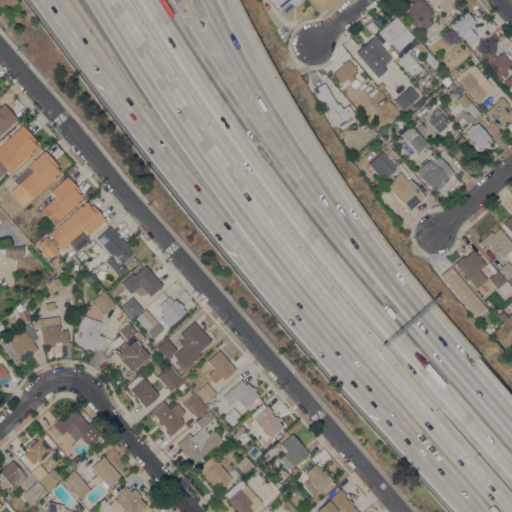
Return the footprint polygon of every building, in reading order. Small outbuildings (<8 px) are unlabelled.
[(301,0),(284,15),(282,13),(282,14),(279,11),(280,10),(274,3),(273,4),(271,1),(270,0),(301,0)] [(422,0),(433,12),(428,17),(427,16),(425,18),(428,21),(422,26),(419,23),(415,27),(404,15),(408,10),(407,8),(413,3),(412,2),(414,0),(422,0)] [(428,0),(455,0),(458,3),(445,14),(436,4),(434,6),(428,0)] [(463,12),(461,11),(464,9),(475,22),(469,27),(477,35),(468,43),(461,34),(460,35),(450,23),(463,12)] [(398,50),(394,45),(392,47),(390,43),(388,44),(377,32),(395,16),(413,36),(407,42),(398,50)] [(377,27),(372,32),(365,25),(371,20),(377,27)] [(493,34),(498,39),(491,44),(487,40),(493,34)] [(386,69),(377,77),(355,51),(372,36),(391,57),(382,65),(386,69)] [(396,60),(407,51),(407,52),(411,48),(419,57),(419,58),(415,61),(422,69),(413,77),(406,69),(405,70),(396,60)] [(511,63),(497,77),(487,65),(479,56),(488,48),(495,57),(502,51),(511,63)] [(439,63),(433,68),(426,61),(424,63),(419,58),(419,57),(427,50),(439,63)] [(360,84),(355,78),(350,82),(347,78),(341,83),(332,73),(342,64),(341,63),(343,61),(344,62),(348,59),(350,62),(353,59),(355,58),(369,75),(368,76),(360,84)] [(484,95),(484,96),(480,100),(480,99),(477,102),(475,100),(475,101),(472,98),(473,97),(455,77),(461,71),(462,72),(471,63),(493,87),(487,93),(484,95)] [(454,67),(458,72),(452,77),(448,72),(454,67)] [(511,91),(508,87),(502,81),(511,74),(511,75),(511,91)] [(312,89),(324,82),(336,103),(338,102),(342,108),(348,104),(354,113),(334,125),(312,89)] [(393,99),(409,85),(418,95),(402,109),(393,99)] [(479,112),(473,116),(468,110),(466,111),(455,99),(462,93),(479,112)] [(485,111),(497,101),(496,99),(499,97),(500,98),(501,97),(508,104),(507,105),(511,111),(511,115),(510,117),(511,120),(501,129),(485,111)] [(0,133),(0,105),(3,103),(17,119),(0,133)] [(447,119),(443,123),(446,126),(438,132),(428,121),(431,118),(429,116),(432,113),(431,112),(437,107),(447,119)] [(402,116),(406,119),(405,120),(406,121),(403,124),(402,123),(398,126),(395,123),(402,116)] [(490,137),(486,141),(488,143),(484,147),(482,145),(478,148),(463,131),(472,124),(473,125),(477,122),(490,137)] [(8,173),(6,170),(0,174),(0,144),(5,140),(4,140),(22,124),(35,139),(33,140),(37,145),(37,147),(8,173)] [(410,125),(426,143),(416,151),(401,134),(410,125)] [(31,198),(18,183),(32,171),(27,165),(44,150),(57,165),(56,166),(59,170),(59,173),(31,198)] [(383,159),(392,152),(402,162),(393,170),(383,159)] [(415,171),(430,158),(431,160),(436,155),(452,173),(447,177),(447,180),(444,182),(441,182),(439,184),(439,183),(431,190),(415,171)] [(407,181),(409,178),(425,195),(409,210),(387,187),(387,185),(387,183),(388,181),(395,174),(398,174),(400,174),(401,174),(407,181)] [(53,224),(40,209),(54,196),(49,190),(67,176),(80,191),(78,192),(81,196),(83,198),(53,224)] [(90,205),(91,204),(105,219),(87,234),(83,229),(61,248),(48,233),(84,201),(87,201),(90,205)] [(511,213),(511,234),(502,223),(511,213)] [(115,233),(116,233),(121,238),(120,239),(124,244),(125,243),(128,246),(126,248),(132,253),(121,263),(125,268),(117,275),(104,261),(111,255),(95,237),(109,225),(115,233)] [(511,243),(511,259),(506,253),(500,258),(493,250),(492,251),(489,247),(490,246),(487,242),(482,246),(478,242),(490,231),(492,233),(498,227),(511,243)] [(57,249),(47,259),(35,245),(46,236),(57,249)] [(3,247),(22,245),(23,254),(20,256),(16,257),(13,258),(10,257),(6,256),(4,255),(3,247)] [(453,263),(462,255),(464,257),(473,249),(485,263),(478,269),(486,279),(476,288),(468,278),(467,279),(453,263)] [(507,261),(511,266),(511,274),(505,280),(496,270),(507,261)] [(162,285),(147,297),(143,293),(139,296),(139,295),(137,297),(133,292),(135,291),(134,290),(129,293),(120,283),(132,273),(133,274),(144,264),(162,285)] [(488,310),(477,320),(439,275),(450,265),(488,310)] [(511,287),(502,295),(487,278),(496,270),(505,280),(511,287)] [(93,280),(88,285),(82,279),(87,274),(93,280)] [(51,292),(49,289),(50,288),(47,282),(56,277),(61,286),(57,288),(51,292)] [(115,304),(104,314),(92,299),(102,290),(115,304)] [(121,305),(131,296),(142,308),(131,317),(121,305)] [(170,324),(160,311),(161,310),(157,304),(168,296),(172,300),(174,298),(178,303),(179,302),(183,305),(181,307),(185,311),(170,324)] [(53,301),(54,308),(45,310),(44,303),(53,301)] [(135,318),(145,309),(152,317),(154,316),(156,318),(155,320),(163,329),(152,338),(135,318)] [(27,321),(21,323),(17,312),(23,310),(27,321)] [(496,315),(502,310),(508,316),(502,322),(496,315)] [(82,315),(102,322),(97,334),(104,336),(99,349),(93,347),(92,350),(86,348),(86,350),(82,348),(82,346),(76,344),(77,343),(73,341),(82,315)] [(34,327),(33,319),(58,316),(60,330),(66,329),(68,343),(50,345),(50,343),(42,344),(40,326),(34,327)] [(501,322),(497,326),(493,321),(497,318),(501,322)] [(185,368),(183,366),(180,368),(175,361),(177,359),(172,354),(181,346),(178,342),(182,338),(178,334),(193,320),(211,340),(198,352),(200,355),(185,368)] [(128,322),(136,331),(134,333),(135,334),(132,337),(131,335),(127,339),(119,330),(128,322)] [(37,348),(15,364),(0,342),(21,327),(22,328),(27,325),(37,339),(32,342),(37,348)] [(177,349),(166,358),(157,347),(167,338),(177,349)] [(105,357),(118,346),(122,351),(135,339),(148,354),(122,377),(105,357)] [(235,369),(223,379),(220,376),(214,382),(206,374),(213,368),(206,360),(218,349),(235,369)] [(0,363),(8,373),(0,379),(0,363)] [(157,375),(168,366),(181,381),(170,391),(157,375)] [(136,397),(134,398),(131,395),(133,394),(125,385),(140,373),(158,394),(144,407),(136,397)] [(241,379),(245,384),(247,382),(252,387),(253,386),(256,389),(254,390),(259,395),(244,408),(236,398),(229,404),(222,396),(241,379)] [(183,382),(186,386),(181,390),(178,386),(183,382)] [(215,393),(205,402),(195,391),(206,382),(215,393)] [(182,401),(183,400),(180,396),(188,389),(191,393),(192,392),(206,409),(196,417),(182,401)] [(161,423),(159,425),(157,422),(159,420),(151,412),(163,401),(169,408),(176,402),(184,412),(179,416),(182,420),(181,421),(183,423),(171,434),(170,434),(169,435),(164,430),(166,428),(161,423)] [(253,417),(267,405),(271,410),(270,412),(274,416),(275,415),(279,419),(277,420),(282,426),(270,436),(253,417)] [(52,424),(51,424),(58,418),(59,419),(63,416),(62,414),(66,411),(67,413),(73,407),(90,427),(74,440),(70,443),(72,445),(65,452),(46,430),(46,429),(52,424)] [(237,420),(231,425),(223,416),(232,407),(239,414),(235,418),(237,420)] [(193,463),(175,443),(188,432),(191,436),(200,427),(194,421),(205,412),(207,410),(213,417),(211,419),(212,420),(203,427),(209,434),(214,430),(221,438),(193,463)] [(238,427),(242,431),(236,436),(232,432),(238,427)] [(291,433),(301,445),(302,444),(309,453),(296,464),(296,463),(292,466),(282,455),(286,451),(279,443),(291,433)] [(51,450),(38,461),(36,459),(31,463),(22,453),(27,449),(25,447),(30,442),(29,441),(32,438),(34,440),(39,435),(51,450)] [(120,475),(107,486),(107,485),(105,487),(101,482),(103,481),(90,466),(102,455),(120,475)] [(245,455),(253,465),(244,473),(235,463),(245,455)] [(284,471),(285,470),(287,473),(282,477),(280,475),(269,462),(271,460),(271,455),(278,456),(278,464),(284,471)] [(80,462),(74,467),(69,461),(75,456),(80,462)] [(219,489),(215,484),(213,485),(209,481),(208,482),(205,479),(206,477),(202,473),(198,468),(212,456),(231,478),(219,489)] [(0,469),(11,459),(27,477),(14,488),(9,483),(0,490),(0,469)] [(30,471),(39,463),(45,470),(48,468),(50,470),(53,467),(61,477),(47,490),(30,471)] [(318,492),(306,478),(308,477),(304,472),(314,463),(318,468),(320,466),(332,479),(318,492)] [(86,484),(85,485),(89,489),(80,498),(76,493),(75,494),(62,479),(73,469),(86,484)] [(250,511),(239,511),(235,507),(233,509),(230,506),(232,504),(224,495),(241,479),(262,502),(250,511)] [(36,481),(45,492),(31,504),(31,503),(29,505),(21,495),(23,494),(22,493),(36,481)] [(137,511),(113,511),(107,505),(112,500),(114,498),(114,499),(117,497),(115,495),(126,486),(130,491),(134,488),(141,496),(139,497),(146,505),(137,511)] [(315,511),(340,488),(345,494),(343,496),(348,500),(349,499),(352,502),(350,504),(356,509),(352,511),(315,511)] [(98,509),(95,505),(103,498),(106,502),(98,509)] [(43,511),(47,500),(63,505),(62,507),(66,508),(66,509),(78,511),(43,511)] [(73,506),(77,502),(82,509),(79,511),(77,511),(73,506)]
